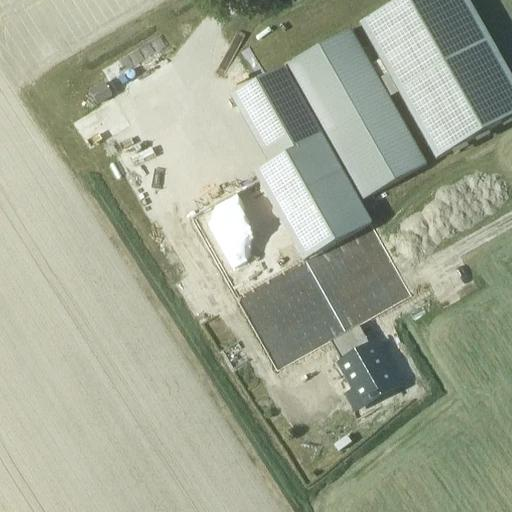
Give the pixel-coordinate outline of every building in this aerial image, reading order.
[(511,82),(464,0),(401,0),(358,25),(385,71),(376,76),(386,95),(396,90),(436,159),(511,115),(511,82)] [(350,31),(286,67),(362,201),(426,165),(386,95),(376,76),(350,31)] [(111,97),(104,86),(90,94),(97,105),(111,97)] [(321,136),(268,167),(259,172),(309,259),(372,225),(321,136)] [(142,151),(114,164),(128,194),(157,181),(142,151)] [(329,342),(358,326),(412,296),(372,225),(309,259),(302,263),(258,183),(190,220),(278,371),(329,342)] [(358,327),(330,343),(342,365),(338,368),(352,392),(356,389),(364,404),(369,401),(370,403),(378,398),(377,397),(393,388),(385,374),(389,371),(376,347),(371,349),(358,327)]
